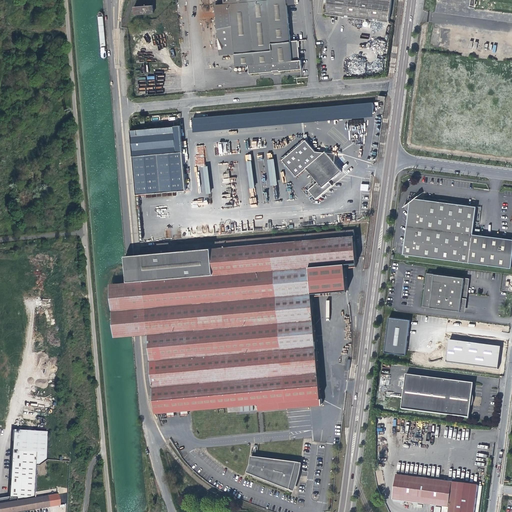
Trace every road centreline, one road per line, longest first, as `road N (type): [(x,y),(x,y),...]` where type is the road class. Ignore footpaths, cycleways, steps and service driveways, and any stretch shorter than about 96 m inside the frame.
road 1 (unclassified): [(400,86),(120,108)]
road 2 (residential): [(350,474),(383,212)]
road 3 (residential): [(383,212),(350,474)]
road 4 (residential): [(492,511),(511,366)]
road 5 (residential): [(511,174),(390,158)]
